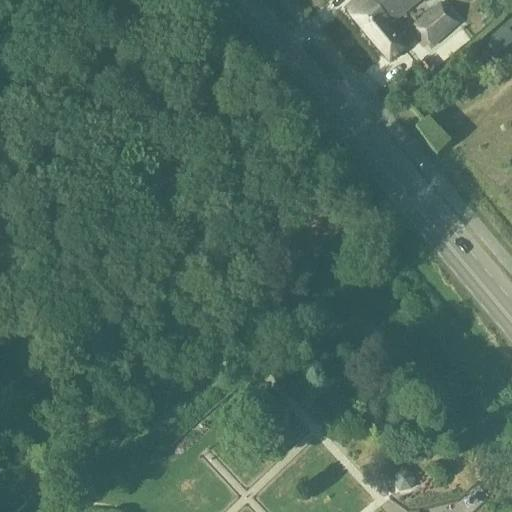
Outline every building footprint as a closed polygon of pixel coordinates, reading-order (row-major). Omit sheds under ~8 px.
[(419,4),(415,0),(359,0),(347,10),(390,63),(404,51),(387,31),(419,4)] [(434,50),(462,26),(442,4),(415,27),(434,50)] [(511,36),(507,31),(489,47),(499,59),(511,48),(511,36)] [(437,71),(430,63),(420,71),(427,80),(437,71)] [(412,491),(416,481),(409,472),(398,474),(394,485),(401,493),(412,491)]
